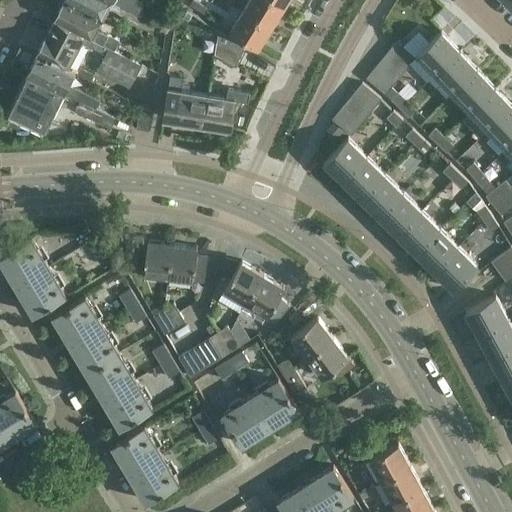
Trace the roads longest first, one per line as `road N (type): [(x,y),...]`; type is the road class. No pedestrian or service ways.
road 1 (residential): [(412,369),(183,511)]
road 2 (secondary): [(0,186),(176,186),(248,208)]
road 3 (secondary): [(248,208),(303,238),(350,279),(412,369)]
road 4 (residential): [(261,179),(301,132),(374,0)]
road 5 (residential): [(338,0),(277,113),(261,179)]
road 6 (secondary): [(412,369),(492,511)]
road 7 (residential): [(69,419),(0,294)]
